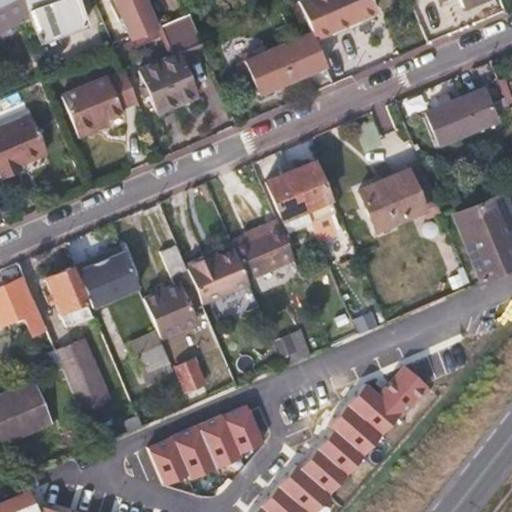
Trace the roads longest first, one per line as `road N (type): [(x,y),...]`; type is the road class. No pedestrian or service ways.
road 1 (residential): [(0,246),(511,29)]
road 2 (residential): [(262,388),(281,435),(221,508),(115,483),(103,476),(107,454)]
road 3 (residential): [(262,388),(511,282)]
road 4 (residential): [(107,454),(262,388)]
